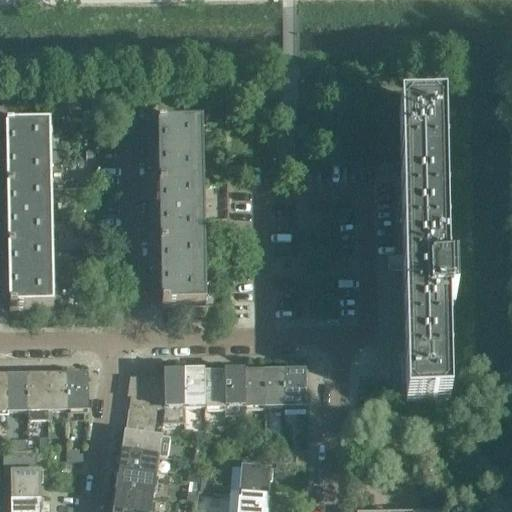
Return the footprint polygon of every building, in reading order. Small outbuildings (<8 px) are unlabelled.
[(446,274),(443,110),(399,111),(400,163),(392,163),(392,175),(401,175),(403,307),(404,338),(406,406),(419,406),(419,405),(436,404),(436,406),(449,406),(447,306),(455,306),(454,273),(446,274)] [(308,140),(307,126),(297,127),(297,140),(308,140)] [(203,188),(202,157),(202,127),(165,128),(165,127),(158,127),(159,189),(203,188)] [(51,190),(50,160),(49,130),(12,130),(5,130),(7,191),(51,190)] [(204,248),(204,218),(203,188),(159,189),(160,249),(204,248)] [(52,250),(51,220),(51,190),(7,191),(8,251),(52,250)] [(205,308),(205,278),(204,248),(160,249),(161,310),(168,310),(168,309),(205,308)] [(53,311),(53,281),(52,250),(8,251),(9,313),(16,312),(53,311)] [(264,409),(264,375),(244,376),(244,410),(264,409)] [(284,409),(284,375),(264,375),(264,409),(284,409)] [(305,417),(304,375),(284,375),(284,409),(284,417),(305,417)] [(204,410),(204,376),(184,377),(184,411),(204,410)] [(224,410),(224,376),(204,376),(204,410),(224,410)] [(244,410),(244,376),(224,376),(224,410),(244,410)] [(184,411),(184,377),(163,377),(163,380),(163,384),(164,411),(184,411)] [(47,414),(46,379),(26,380),(27,414),(47,414)] [(67,413),(66,379),(46,379),(47,414),(67,413)] [(88,413),(87,379),(66,379),(67,413),(88,413)] [(27,414),(26,380),(6,380),(7,414),(27,414)] [(164,411),(163,384),(133,385),(129,410),(155,414),(156,411),(164,411)] [(154,427),(155,414),(129,410),(128,423),(154,427)] [(152,439),(154,427),(128,423),(126,435),(152,439)] [(157,460),(160,440),(152,439),(126,435),(123,456),(157,460)] [(303,471),(304,454),(296,453),(294,471),(303,471)] [(154,480),(157,460),(123,456),(120,475),(154,480)] [(39,502),(38,474),(35,474),(36,459),(4,458),(5,503),(39,502)] [(266,501),(268,472),(242,470),(240,498),(266,501)] [(151,500),(154,480),(120,475),(117,495),(151,500)] [(443,504),(443,491),(431,491),(431,505),(443,504)] [(149,511),(151,500),(117,495),(114,511),(149,511)] [(265,511),(266,501),(240,498),(238,511),(265,511)] [(38,511),(39,502),(5,503),(4,511),(38,511)]
